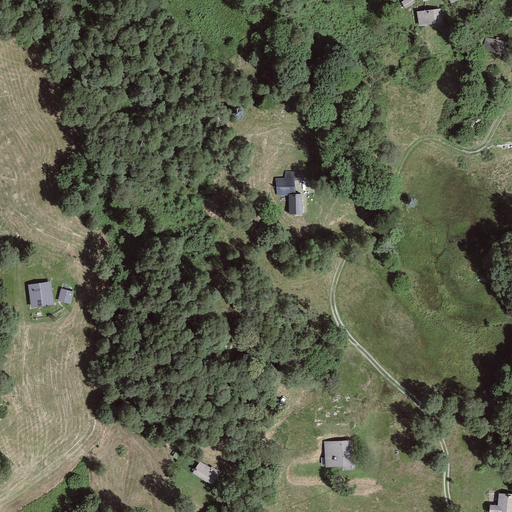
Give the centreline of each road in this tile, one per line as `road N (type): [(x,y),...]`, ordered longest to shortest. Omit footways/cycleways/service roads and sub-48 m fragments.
road 1 (track): [(511,81),(476,149),(433,138),(411,146),(347,249),(331,298),(350,341),(434,424),(451,511)]
road 2 (track): [(350,341),(291,380),(234,456)]
